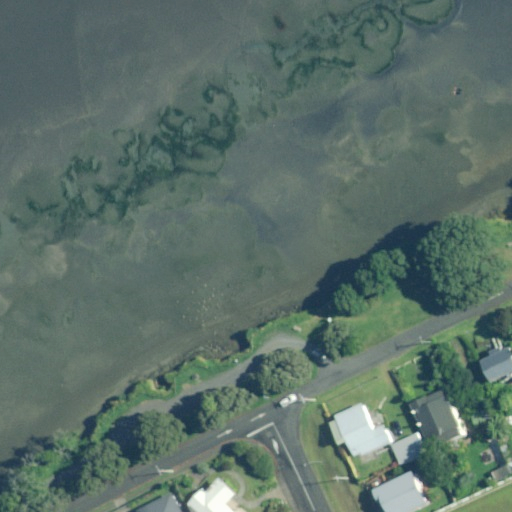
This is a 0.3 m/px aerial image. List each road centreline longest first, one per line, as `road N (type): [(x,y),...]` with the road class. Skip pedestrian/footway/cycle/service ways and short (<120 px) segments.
road 1 (residential): [(268,411),(511,289)]
road 2 (residential): [(70,511),(268,411)]
